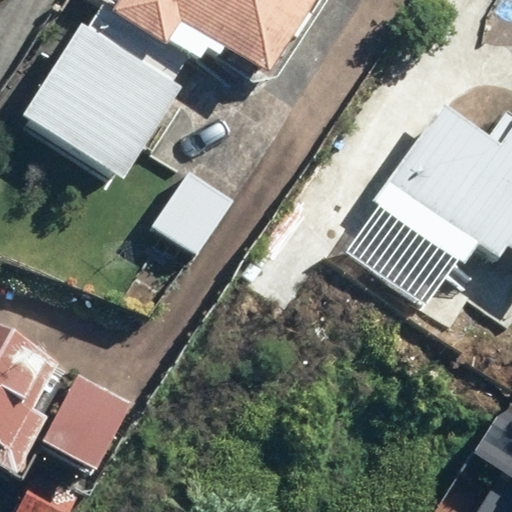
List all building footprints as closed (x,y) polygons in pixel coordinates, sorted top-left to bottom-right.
[(261,91),(317,0),(119,0),(103,26),(159,60),(162,55),(192,74),(199,62),(211,69),(215,63),(261,91)] [(76,33),(15,128),(116,193),(178,98),(76,33)] [(511,269),(511,129),(502,123),(487,145),(438,111),(367,212),(459,276),(472,257),(492,272),(500,261),(511,269)] [(227,211),(184,183),(148,237),(190,265),(227,211)] [(385,253),(309,200),(263,265),(340,318),(385,253)] [(511,328),(511,293),(487,276),(451,327),(493,356),(511,328)] [(28,423),(54,372),(0,343),(0,490),(18,499),(11,511),(73,511),(123,416),(69,388),(46,432),(28,423)] [(502,473),(475,511),(511,511),(511,408),(502,402),(469,451),(502,473)]
